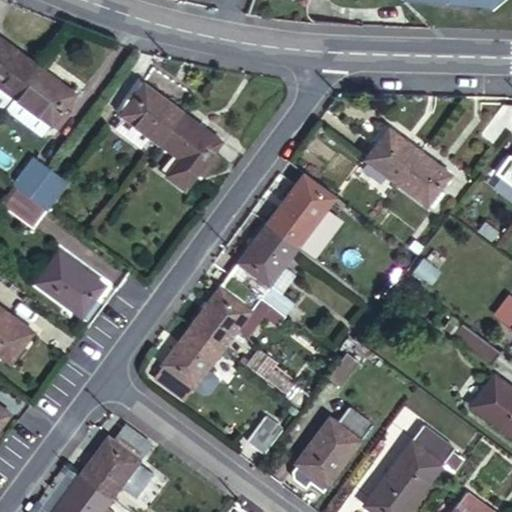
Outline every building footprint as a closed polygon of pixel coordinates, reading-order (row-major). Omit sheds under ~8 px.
[(9,96),(11,98),(34,67),(0,41),(0,104),(2,106),(9,96)] [(34,67),(11,98),(55,131),(67,114),(62,110),(73,95),(34,67)] [(157,144),(181,111),(136,79),(112,111),(157,144)] [(480,133),(497,146),(511,125),(511,107),(501,106),(480,133)] [(218,139),(181,111),(157,144),(176,158),(163,175),(181,188),(194,171),(200,175),(215,155),(209,151),(218,139)] [(364,158),(395,181),(418,150),(388,127),(364,158)] [(418,150),(395,181),(424,204),(436,189),(449,173),(418,150)] [(27,196),(47,169),(31,156),(10,183),(15,187),(27,196)] [(511,160),(507,156),(493,174),(511,188),(511,160)] [(27,196),(45,208),(65,182),(47,169),(27,196)] [(296,247),(334,197),(302,172),(263,223),(296,247)] [(30,228),(45,208),(27,196),(15,187),(1,206),(30,228)] [(436,189),(424,204),(429,207),(442,192),(436,189)] [(268,284),(296,247),(263,223),(234,261),(237,263),(228,275),(259,298),(283,317),(293,303),(268,284)] [(34,281),(80,315),(92,298),(103,283),(57,250),(34,281)] [(188,324),(221,349),(259,298),(228,275),(219,287),(216,286),(188,324)] [(92,298),(80,315),(85,319),(97,301),(92,298)] [(0,306),(0,356),(9,363),(32,330),(0,306)] [(188,393),(221,349),(188,324),(159,362),(162,364),(157,370),(152,377),(182,400),(188,393)] [(461,324),(450,339),(487,367),(498,353),(461,324)] [(345,353),(324,378),(338,388),(357,363),(345,353)] [(511,390),(505,386),(481,417),(511,441),(511,390)] [(0,406),(0,423),(8,413),(0,406)] [(326,417),(292,463),(323,486),(369,424),(346,407),(333,422),(326,417)] [(263,417),(245,440),(261,452),(279,428),(263,417)] [(447,451),(450,448),(419,425),(372,485),(358,504),(368,511),(401,511),(404,509),(439,463),(449,470),(458,459),(447,451)] [(105,436),(76,474),(109,498),(117,486),(133,498),(150,474),(135,463),(147,444),(122,426),(111,441),(105,436)] [(67,466),(33,511),(48,511),(76,474),(67,466)] [(121,511),(122,511),(107,500),(109,498),(76,474),(48,511),(121,511)] [(486,511),(461,493),(447,511),(486,511)]
